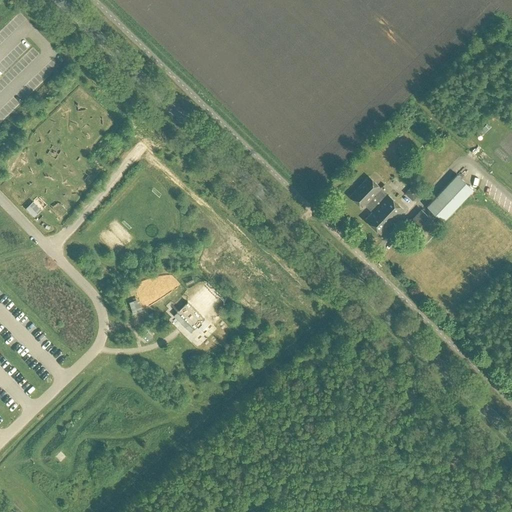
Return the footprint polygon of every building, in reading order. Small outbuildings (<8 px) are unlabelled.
[(97,116),(89,124),(95,130),(103,122),(97,116)] [(8,175),(18,161),(11,156),(1,171),(8,175)] [(386,196),(383,193),(379,189),(381,187),(368,175),(350,195),(363,207),(364,205),(371,212),(365,218),(381,232),(403,208),(388,194),(386,196)] [(456,175),(427,206),(443,221),(472,190),(456,175)] [(34,200),(26,208),(34,217),(42,209),(34,200)] [(421,209),(407,224),(426,242),(437,231),(434,228),(437,224),(421,209)] [(62,239),(66,236),(59,229),(56,232),(62,239)] [(49,251),(52,248),(45,241),(42,244),(49,251)] [(138,299),(129,302),(132,313),(142,310),(138,299)] [(177,312),(173,315),(186,328),(190,325),(197,318),(201,322),(204,319),(187,301),(177,312)] [(60,459),(55,464),(60,470),(66,465),(60,459)]
